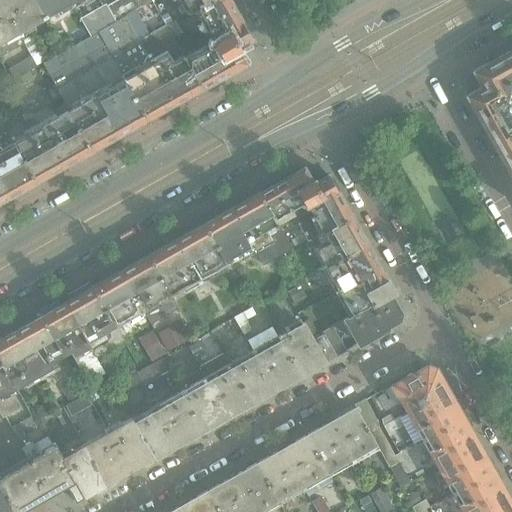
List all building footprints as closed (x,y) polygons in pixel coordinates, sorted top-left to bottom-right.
[(23,42),(19,33),(45,19),(34,0),(0,0),(0,54),(16,45),(22,61),(7,69),(13,80),(37,67),(36,65),(36,64),(23,42)] [(34,0),(45,19),(77,0),(34,0)] [(207,0),(136,0),(142,8),(152,2),(153,3),(158,0),(171,0),(182,17),(187,14),(189,17),(199,11),(196,6),(207,0)] [(202,87),(244,63),(237,51),(240,49),(238,46),(251,39),(228,0),(207,0),(196,6),(199,11),(212,35),(210,40),(208,47),(186,59),(202,87)] [(130,14),(129,12),(125,5),(110,13),(115,22),(130,14)] [(186,59),(182,53),(181,54),(176,45),(166,51),(155,32),(149,35),(138,15),(128,21),(134,32),(120,41),(126,53),(123,56),(132,72),(123,77),(147,118),(202,87),(186,59)] [(182,33),(175,21),(166,26),(174,38),(182,33)] [(44,60),(31,37),(23,42),(36,64),(44,60)] [(74,46),(70,39),(60,45),(64,52),(74,46)] [(147,118),(123,77),(112,58),(105,47),(50,78),(67,109),(68,108),(91,149),(147,118)] [(511,49),(473,71),(482,87),(503,93),(504,88),(511,83),(511,49)] [(511,114),(507,105),(501,103),(503,93),(482,87),(467,96),(506,165),(511,161),(511,114)] [(68,108),(67,109),(14,139),(37,180),(91,149),(68,108)] [(0,200),(37,180),(14,139),(0,147),(0,200)] [(351,216),(327,175),(315,182),(314,184),(309,182),(310,180),(303,168),(260,192),(280,229),(293,222),(297,224),(307,243),(316,238),(315,236),(351,216)] [(292,250),(280,229),(260,192),(148,255),(172,296),(254,250),(262,266),(292,250)] [(366,243),(351,216),(315,236),(316,238),(315,241),(318,246),(315,248),(324,266),(366,243)] [(393,292),(366,243),(324,266),(352,315),(389,294),(393,292)] [(142,312),(172,296),(148,255),(93,286),(116,327),(142,312)] [(116,327),(93,286),(65,302),(96,357),(124,342),(116,327)] [(306,297),(299,286),(288,293),(294,304),(306,297)] [(397,319),(399,312),(389,294),(352,315),(346,317),(360,342),(385,328),(385,326),(397,319)] [(96,357),(65,302),(41,316),(63,355),(66,360),(74,356),(89,384),(106,374),(96,357)] [(255,315),(252,308),(244,313),(247,319),(255,315)] [(252,329),(243,313),(234,319),(243,335),(252,329)] [(63,355),(41,316),(0,338),(0,361),(16,389),(58,365),(55,360),(63,355)] [(336,356),(323,332),(318,334),(309,318),(304,321),(303,320),(301,321),(322,361),(323,363),(336,356)] [(322,361),(301,321),(287,328),(289,332),(278,338),(299,376),(299,374),(302,375),(308,371),(309,369),(322,361)] [(189,340),(179,322),(157,335),(167,352),(189,340)] [(226,339),(219,327),(211,332),(218,344),(226,339)] [(297,378),(297,375),(299,376),(278,338),(273,328),(248,342),(253,352),(229,366),(250,403),(251,402),(253,402),(260,399),(261,396),(287,381),(290,382),(297,378)] [(165,354),(152,332),(138,340),(152,362),(165,354)] [(198,350),(193,342),(186,346),(191,355),(198,350)] [(165,366),(162,359),(154,363),(157,370),(165,366)] [(16,389),(0,361),(0,409),(15,436),(36,423),(16,389)] [(248,405),(249,403),(250,403),(229,366),(205,379),(181,393),(202,430),(202,429),(205,430),(212,426),(212,423),(239,408),(242,409),(248,405)] [(455,404),(447,390),(437,371),(436,371),(435,369),(426,367),(424,368),(424,367),(415,372),(414,371),(391,385),(421,440),(463,416),(456,404),(455,404)] [(144,385),(137,373),(131,377),(137,388),(144,385)] [(131,391),(125,381),(116,387),(122,397),(131,391)] [(80,395),(73,383),(62,390),(69,402),(80,395)] [(99,398),(94,390),(88,393),(92,402),(99,398)] [(124,403),(118,393),(108,399),(114,409),(124,403)] [(200,433),(200,430),(202,430),(181,393),(143,414),(132,420),(143,441),(152,457),(154,456),(156,457),(163,453),(164,451),(190,436),(193,436),(200,433)] [(355,408),(366,427),(377,421),(365,399),(354,405),(355,406),(354,406),(355,408)] [(327,473),(375,445),(354,408),(306,435),(327,473)] [(383,426),(394,420),(391,415),(382,420),(383,426)] [(55,426),(50,416),(41,421),(47,430),(55,426)] [(151,458),(152,457),(143,441),(132,420),(129,416),(82,443),(106,486),(116,480),(117,476),(140,463),(144,464),(151,460),(151,458)] [(388,434),(405,425),(401,416),(394,420),(383,426),(383,427),(388,434)] [(486,458),(476,440),(469,429),(470,428),(463,416),(421,440),(452,493),(494,470),(487,458),(486,458)] [(377,421),(366,427),(369,433),(378,427),(377,421)] [(378,427),(369,433),(372,438),(382,433),(378,427)] [(382,433),(372,438),(375,444),(385,439),(382,433)] [(277,501),(327,473),(306,435),(256,463),(277,501)] [(385,439),(375,444),(376,445),(379,450),(388,445),(385,439)] [(49,495),(66,485),(75,500),(83,496),(60,455),(63,454),(60,448),(57,444),(40,454),(33,442),(22,448),(29,460),(24,463),(22,464),(13,469),(5,474),(3,475),(0,476),(0,511),(18,511),(22,510),(24,509),(33,504),(41,499),(43,498),(49,495)] [(106,486),(82,443),(63,454),(60,455),(83,496),(93,490),(96,491),(106,486)] [(388,445),(379,450),(382,456),(391,450),(388,445)] [(391,450),(382,456),(385,461),(394,456),(391,450)] [(394,456),(385,461),(389,468),(399,463),(402,461),(399,454),(394,456)] [(219,511),(256,511),(277,501),(256,463),(208,491),(219,511)] [(369,474),(364,463),(356,467),(362,478),(369,474)] [(399,463),(389,468),(396,479),(401,488),(410,482),(399,463)] [(362,478),(356,467),(349,472),(355,482),(362,478)] [(511,511),(511,504),(506,494),(500,483),(501,482),(494,470),(452,493),(462,511),(511,511)] [(390,511),(393,510),(380,488),(369,495),(379,511),(390,511)] [(219,511),(208,491),(169,511),(219,511)] [(318,502),(312,492),(307,495),(313,505),(318,502)] [(313,505),(307,495),(302,498),(308,508),(313,505)] [(376,511),(368,497),(360,502),(365,511),(376,511)] [(425,500),(411,508),(413,511),(421,511),(425,510),(429,507),(425,500)]
